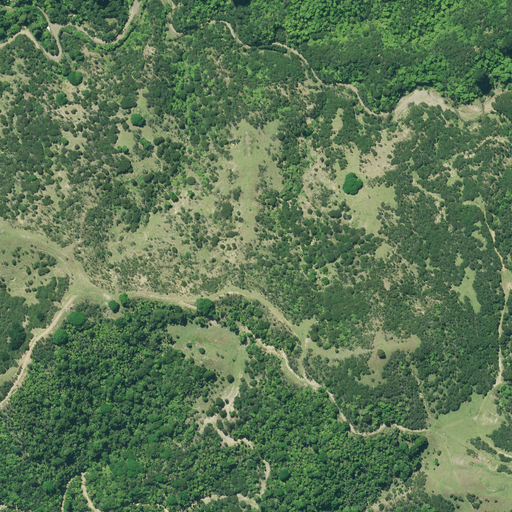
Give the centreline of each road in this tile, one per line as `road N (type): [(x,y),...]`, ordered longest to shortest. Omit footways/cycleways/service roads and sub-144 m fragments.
road 1 (track): [(222,0),(237,26),(259,38),(329,59),(380,92),(491,117),(511,135)]
road 2 (track): [(0,406),(77,304),(160,315),(243,303),(269,316)]
road 3 (track): [(511,280),(503,274),(499,377),(476,415),(482,436),(502,455)]
